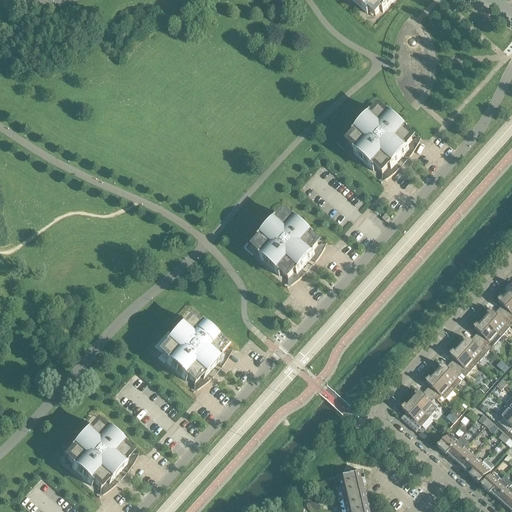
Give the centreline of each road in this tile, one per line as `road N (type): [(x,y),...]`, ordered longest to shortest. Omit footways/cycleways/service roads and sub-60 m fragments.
road 1 (unclassified): [(139,511),(471,141),(511,69)]
road 2 (residential): [(444,478),(381,421),(378,407),(511,260)]
